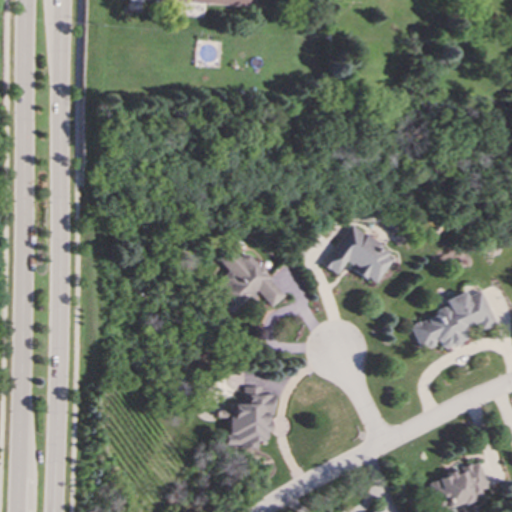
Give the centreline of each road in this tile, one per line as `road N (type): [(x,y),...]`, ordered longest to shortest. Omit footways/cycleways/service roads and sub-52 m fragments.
road 1 (secondary): [(29,0),(15,511)]
road 2 (secondary): [(55,511),(64,0)]
road 3 (residential): [(263,511),(383,441),(511,383)]
